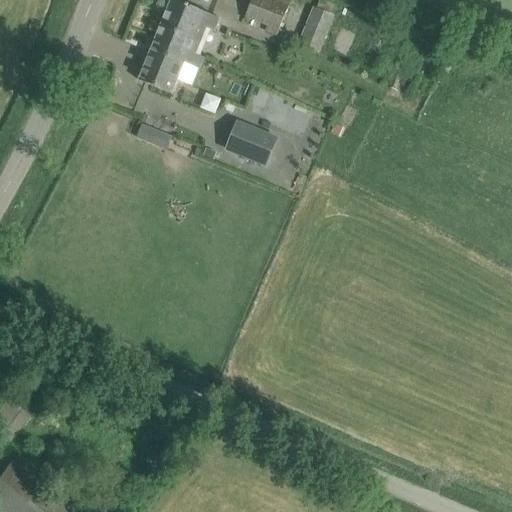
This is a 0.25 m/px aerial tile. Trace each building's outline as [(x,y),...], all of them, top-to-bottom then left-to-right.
[(207,28),(215,31),(220,19),(191,7),(174,0),(171,0),(156,39),(204,59),(204,58),(196,55),(207,28)] [(252,0),(245,18),(278,31),(292,0),(252,0)] [(332,15),(317,9),(313,7),(298,45),(320,53),(335,17),(332,15)] [(156,39),(138,81),(172,95),(185,64),(200,69),(204,59),(156,39)] [(199,89),(193,104),(208,110),(214,95),(199,89)] [(254,160),(266,164),(276,140),(238,125),(228,149),(254,160)] [(154,140),(164,144),(169,133),(159,129),(154,140)] [(0,409),(0,434),(8,441),(29,416),(9,399),(0,409)] [(0,476),(0,511),(78,511),(11,462),(0,476)]
